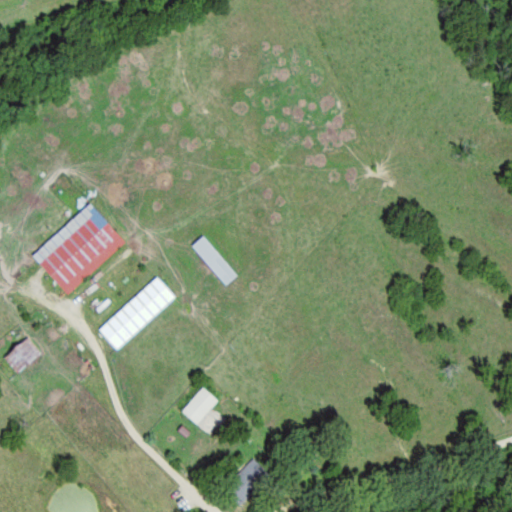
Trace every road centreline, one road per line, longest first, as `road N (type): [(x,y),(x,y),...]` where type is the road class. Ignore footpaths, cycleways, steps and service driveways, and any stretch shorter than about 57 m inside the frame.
road 1 (residential): [(224,442),(212,442),(189,479),(215,511),(444,478),(511,449)]
road 2 (residential): [(511,314),(192,492)]
